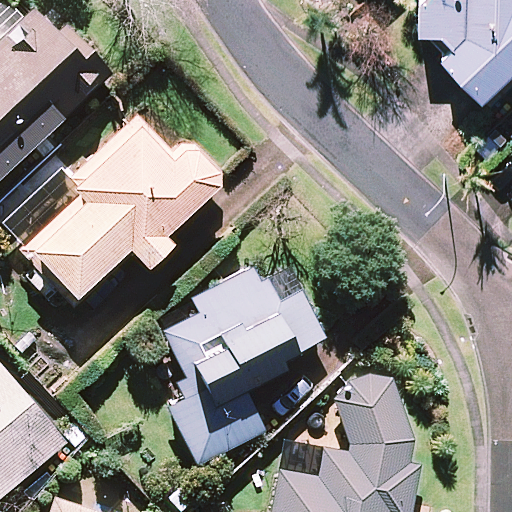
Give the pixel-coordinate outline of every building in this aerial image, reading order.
[(0,173),(114,69),(49,0),(38,0),(10,27),(0,16),(0,173)] [(511,0),(423,0),(424,26),(447,26),(457,40),(442,50),(486,99),(511,72),(511,0)] [(18,246),(32,260),(20,272),(47,300),(59,288),(66,295),(124,237),(143,257),(168,233),(161,226),(218,170),(182,133),(170,145),(135,109),(64,179),(75,190),(18,246)] [(257,278),(248,262),(190,294),(196,306),(159,327),(184,374),(157,389),(195,459),(261,424),(240,385),(283,362),(279,355),(322,331),(285,263),(257,278)] [(58,430),(0,359),(0,489),(64,437),(72,447),(86,434),(73,418),(58,430)] [(382,370),(345,375),(329,405),(349,435),(346,452),(321,447),(316,473),(277,466),(268,511),(406,511),(417,462),(408,460),(415,419),(382,370)] [(103,511),(52,495),(46,511),(103,511)]
